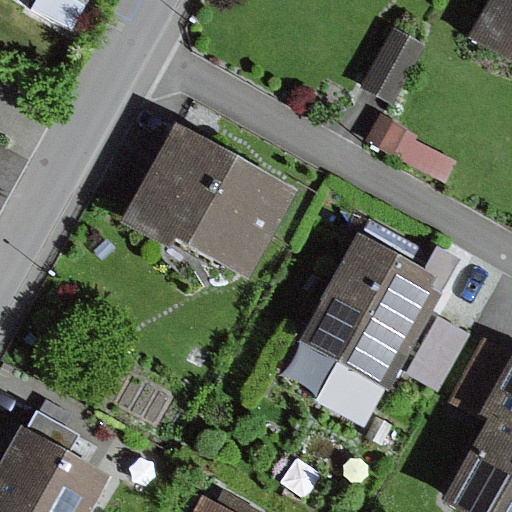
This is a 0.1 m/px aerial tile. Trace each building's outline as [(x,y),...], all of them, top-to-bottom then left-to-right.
[(89,0),(59,0),(83,13),(89,0)] [(511,0),(495,0),(471,42),(510,64),(511,60),(511,0)] [(391,35),(361,93),(392,109),(422,51),(391,35)] [(377,118),(363,145),(444,185),(454,164),(413,144),(416,138),(377,118)] [(295,200),(166,131),(112,232),(160,258),(165,248),(246,292),(295,200)] [(425,270),(355,232),(290,351),(330,373),(380,400),(453,267),(433,256),(425,270)] [(434,323),(404,378),(437,395),(466,340),(434,323)] [(472,423),(509,358),(481,342),(444,408),(472,423)] [(472,423),(482,429),(435,511),(511,511),(511,359),(509,358),(472,423)] [(380,400),(330,373),(312,405),(362,432),(380,400)] [(77,443),(32,419),(22,439),(13,435),(0,459),(0,511),(87,511),(102,485),(65,465),(77,443)] [(374,422),(365,440),(380,448),(389,431),(374,422)] [(214,511),(195,501),(188,511),(214,511)]
